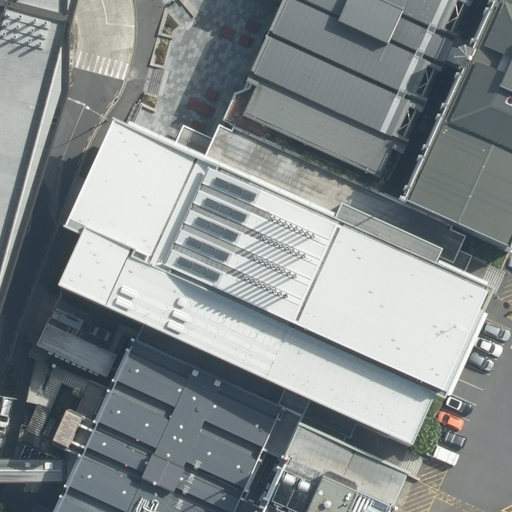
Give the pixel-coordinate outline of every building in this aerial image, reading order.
[(0,0),(0,315),(69,94),(70,56),(70,31),(79,0),(0,0)] [(234,95),(221,121),(233,127),(384,193),(408,141),(403,138),(415,111),(421,114),(427,100),(421,97),(433,70),(439,73),(443,64),(460,72),(470,52),(452,44),(456,36),(450,34),(463,6),(468,8),(471,0),(281,0),(282,0),(243,90),(234,95)] [(511,0),(493,0),(470,52),(460,72),(403,201),(453,225),(511,250),(511,0)] [(452,44),(470,52),(493,0),(471,0),(468,8),(463,6),(450,34),(456,36),(452,44)] [(403,201),(460,72),(443,64),(439,73),(433,70),(421,97),(427,100),(421,114),(415,111),(403,138),(408,141),(384,193),(403,201)] [(450,230),(453,225),(403,201),(384,193),(233,127),(231,131),(219,126),(219,125),(213,138),(183,125),(174,144),(129,123),(127,127),(124,126),(113,120),(64,228),(82,236),(57,287),(63,290),(132,322),(139,325),(142,326),(285,389),(278,404),(281,406),(262,449),(281,457),(390,506),(405,475),(408,476),(409,473),(344,443),(346,437),(350,439),(357,423),(412,448),(436,396),(443,398),(488,289),(464,278),(473,256),(460,250),(466,237),(450,230)] [(132,322),(63,290),(36,346),(106,379),(132,322)] [(256,511),(281,457),(262,449),(281,406),(278,404),(285,389),(142,326),(135,340),(131,339),(95,424),(65,412),(50,444),(79,456),(63,491),(53,511),(256,511)] [(387,511),(390,506),(281,457),(256,511),(387,511)]
